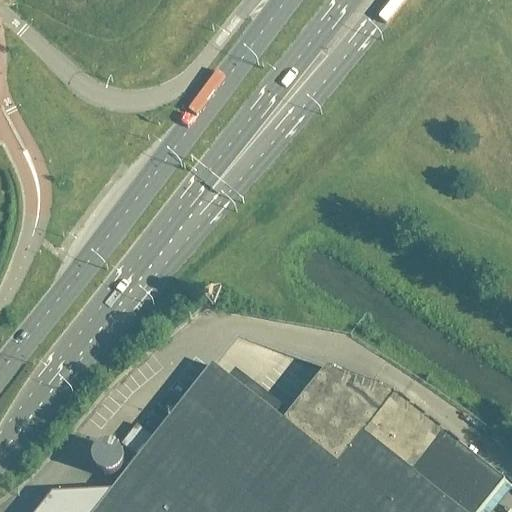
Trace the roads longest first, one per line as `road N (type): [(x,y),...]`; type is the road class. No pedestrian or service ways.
road 1 (primary): [(286,0),(0,372)]
road 2 (primary): [(181,236),(388,0)]
road 3 (primary): [(0,462),(181,236)]
road 4 (primary): [(181,236),(200,180),(342,0)]
